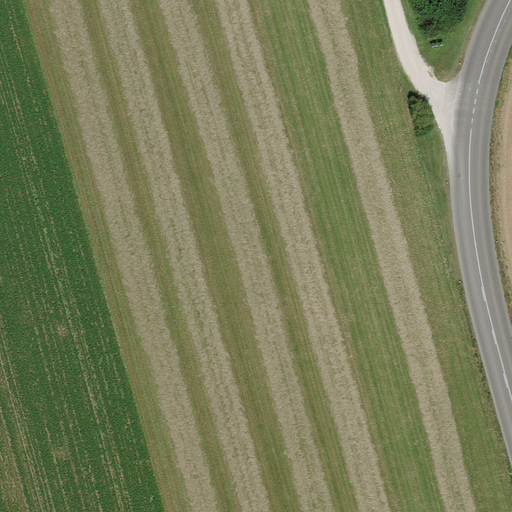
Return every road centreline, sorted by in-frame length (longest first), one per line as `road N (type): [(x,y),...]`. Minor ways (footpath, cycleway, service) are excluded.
road 1 (tertiary): [(511,399),(468,211),(471,119),(491,35),(511,0)]
road 2 (track): [(390,0),(397,33),(469,144)]
